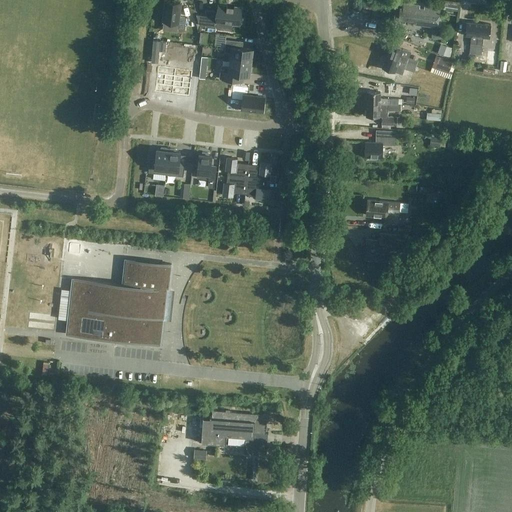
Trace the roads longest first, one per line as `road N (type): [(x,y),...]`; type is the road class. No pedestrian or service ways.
road 1 (unclassified): [(369,511),(412,389),(439,347),(511,272)]
road 2 (residential): [(118,203),(129,101),(280,128)]
road 3 (residential): [(56,356),(309,385)]
road 4 (track): [(511,182),(374,314),(312,315)]
road 5 (tertiary): [(314,306),(324,134)]
road 6 (tertiary): [(324,134),(322,0)]
road 7 (residential): [(256,0),(280,128)]
road 8 (tertiary): [(298,511),(309,385)]
